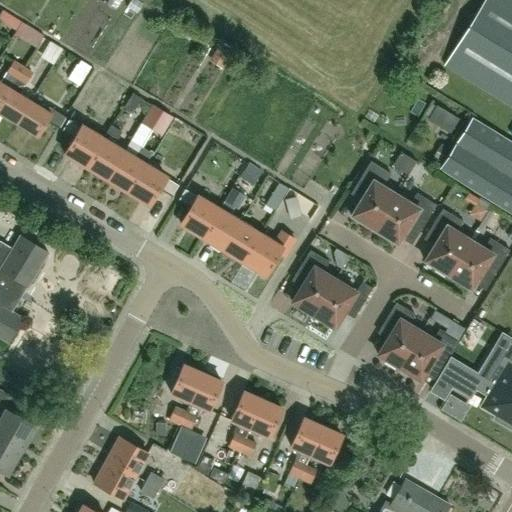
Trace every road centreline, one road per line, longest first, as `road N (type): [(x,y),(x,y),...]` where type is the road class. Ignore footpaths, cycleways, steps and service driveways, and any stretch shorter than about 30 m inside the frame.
road 1 (unclassified): [(511,475),(392,402),(357,403),(258,361),(210,296),(165,265)]
road 2 (residential): [(32,511),(165,265)]
road 3 (unclassified): [(165,265),(0,162)]
